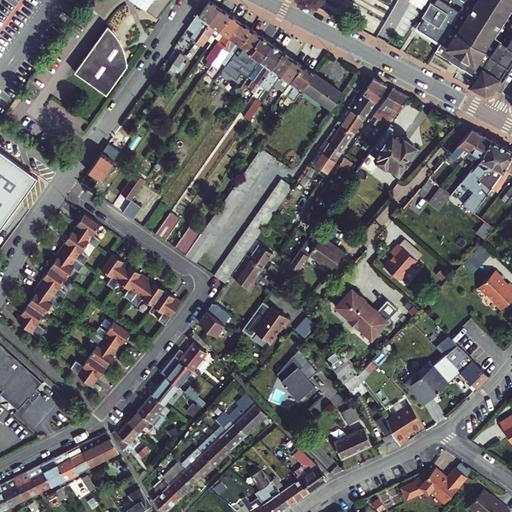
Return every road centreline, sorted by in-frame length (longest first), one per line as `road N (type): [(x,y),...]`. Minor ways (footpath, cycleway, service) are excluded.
road 1 (residential): [(0,469),(92,421),(203,288),(198,275),(65,182)]
road 2 (tertiary): [(262,0),(493,119)]
road 3 (residential): [(192,0),(65,182)]
road 4 (residential): [(298,511),(439,432)]
road 5 (residential): [(65,182),(0,290)]
